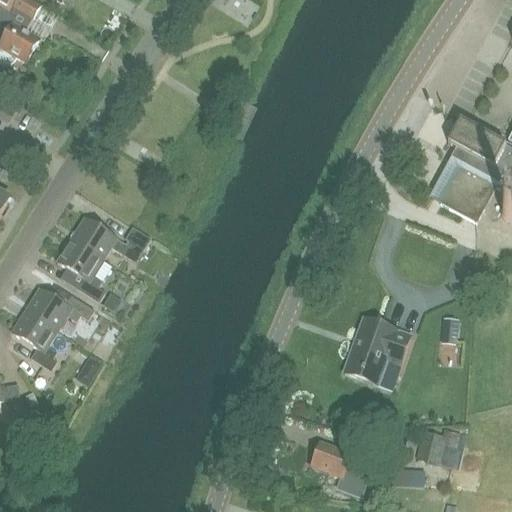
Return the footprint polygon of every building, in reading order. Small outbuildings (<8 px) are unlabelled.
[(39,43),(25,35),(26,34),(25,33),(31,23),(32,23),(40,9),(24,0),(0,0),(0,10),(9,16),(0,31),(0,67),(0,68),(4,68),(7,67),(10,65),(13,63),(15,60),(25,66),(39,43)] [(440,206),(477,226),(497,190),(511,198),(511,143),(508,141),(461,123),(449,146),(457,150),(449,165),(460,170),(440,206)] [(86,223),(71,245),(104,265),(112,252),(120,257),(126,248),(122,246),(122,247),(86,223)] [(151,242),(133,230),(125,243),(143,255),(151,242)] [(104,265),(71,245),(58,266),(83,282),(76,293),(99,308),(106,297),(99,293),(103,286),(94,280),(104,265)] [(40,293),(26,315),(59,335),(68,321),(78,327),(82,320),(89,324),(95,315),(71,300),(65,310),(40,293)] [(59,335),(26,315),(12,336),(38,352),(31,362),(52,375),(58,365),(54,363),(59,356),(50,350),(59,335)] [(365,321),(345,376),(377,388),(387,361),(401,367),(411,339),(397,334),(397,333),(365,321)] [(454,347),(456,322),(443,321),(441,346),(454,347)] [(90,359),(82,371),(95,379),(102,367),(90,359)] [(0,405),(9,404),(11,417),(23,416),(19,388),(6,390),(6,392),(0,393),(0,405)] [(33,396),(25,400),(31,411),(39,407),(33,396)] [(35,412),(27,423),(37,431),(45,420),(35,412)] [(422,436),(416,463),(459,473),(467,438),(447,433),(445,441),(422,436)] [(320,446),(311,470),(343,482),(347,471),(358,475),(364,461),(352,457),(353,456),(339,451),(339,453),(320,446)]
